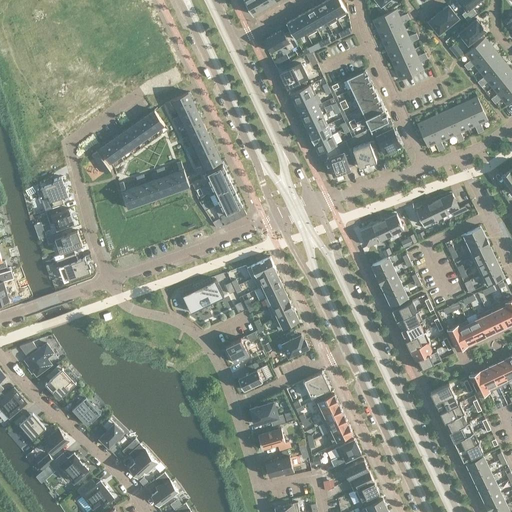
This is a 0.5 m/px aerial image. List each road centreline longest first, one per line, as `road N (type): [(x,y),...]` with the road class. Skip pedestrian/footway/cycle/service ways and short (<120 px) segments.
road 1 (tertiary): [(454,511),(336,265),(315,203)]
road 2 (tertiary): [(181,0),(278,218)]
road 3 (residential): [(142,92),(69,149),(109,278)]
road 4 (residential): [(0,353),(148,511)]
road 5 (residential): [(109,278),(134,309),(198,333),(235,404)]
road 6 (tertiary): [(348,347),(426,511)]
road 7 (tertiary): [(315,203),(231,42)]
road 8 (residential): [(424,168),(358,0)]
road 9 (residential): [(278,218),(109,278)]
road 10 (tertiary): [(278,218),(348,347)]
